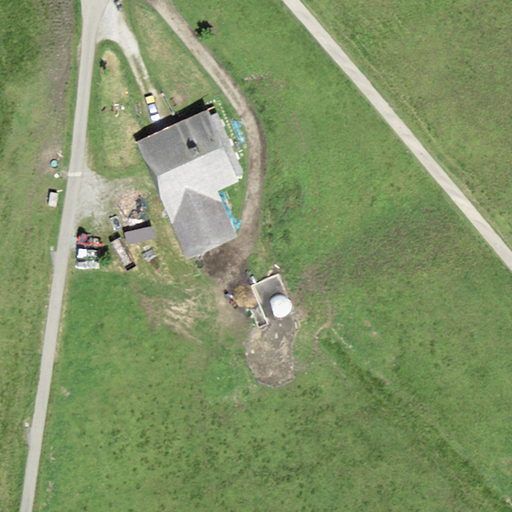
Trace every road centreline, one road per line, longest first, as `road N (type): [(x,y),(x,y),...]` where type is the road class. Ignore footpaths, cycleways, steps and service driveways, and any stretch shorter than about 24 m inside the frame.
road 1 (unclassified): [(88,0),(81,118),(26,511)]
road 2 (unclassified): [(511,260),(290,0)]
